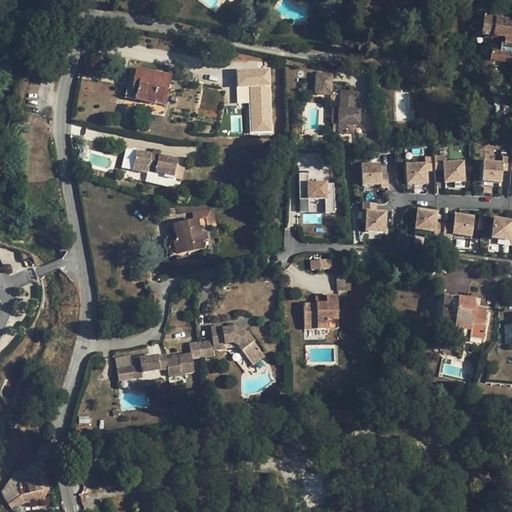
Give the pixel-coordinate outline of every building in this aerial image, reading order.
[(511,21),(507,21),(494,19),(495,13),(485,12),(484,17),(483,17),(483,22),(481,32),(481,35),(493,36),(505,38),(504,43),(511,44),(511,21)] [(483,22),(474,20),(472,30),(481,32),(483,22)] [(378,44),(363,43),(362,52),(376,53),(378,44)] [(271,68),(236,69),(237,103),(249,103),(250,133),(274,132),(271,68)] [(154,74),(131,69),(125,98),(135,100),(155,104),(156,102),(165,104),(170,78),(160,75),(154,74)] [(331,85),(331,76),(316,76),(316,87),(330,87),(331,87),(331,85)] [(330,87),(330,95),(341,96),(341,93),(345,93),(345,86),(331,85),(331,87),(330,87)] [(315,94),(330,95),(330,87),(316,87),(315,94)] [(345,93),(341,93),(341,96),(340,110),(339,110),(338,124),(339,124),(339,133),(352,134),(353,125),(358,125),(359,107),(354,107),(354,101),(355,93),(345,93)] [(505,94),(492,96),(496,116),(509,114),(505,94)] [(510,132),(509,124),(504,125),(499,123),(501,133),(510,132)] [(493,140),(490,127),(483,128),(485,141),(493,140)] [(151,155),(136,151),(132,171),(147,174),(147,172),(164,176),(164,179),(173,181),(173,179),(181,181),(185,164),(177,162),(177,161),(158,156),(151,155)] [(511,156),(503,157),(502,163),(483,163),(482,184),(502,184),(502,172),(511,172),(511,156)] [(425,157),(425,165),(405,166),(406,186),(427,185),(427,173),(443,172),(443,184),(465,183),(464,162),(444,163),(443,157),(425,157)] [(380,174),(379,164),(360,166),(360,187),(379,186),(379,189),(388,189),(387,174),(380,174)] [(279,171),(271,171),(271,185),(279,185),(279,171)] [(308,183),(308,174),(299,174),(299,202),(325,201),(325,213),(335,213),(334,183),(327,184),(326,182),(308,183)] [(264,180),(244,181),(244,196),(264,196),(264,180)] [(385,234),(386,213),(376,213),(376,204),(361,203),(360,222),(364,222),(363,233),(385,234)] [(174,205),(174,216),(196,212),(212,209),(212,204),(174,205)] [(216,227),(212,209),(196,212),(197,220),(205,219),(207,229),(216,227)] [(279,225),(279,210),(269,210),(269,225),(279,225)] [(414,231),(433,234),(433,238),(452,240),(452,237),(471,239),(474,218),(453,216),(452,225),(436,223),(437,213),(416,211),(414,231)] [(490,240),(511,243),(511,239),(511,221),(493,219),(490,240)] [(200,235),(197,220),(173,225),(175,234),(176,241),(172,241),(173,247),(168,248),(170,257),(175,256),(176,259),(188,257),(188,254),(209,250),(207,241),(206,241),(205,234),(200,235)] [(312,262),(311,262),(311,263),(312,269),(311,269),(312,270),(313,270),(328,269),(329,269),(328,268),(328,261),(328,260),(327,260),(327,261),(312,262)] [(337,291),(351,290),(350,271),(336,271),(337,291)] [(316,305),(303,305),(304,325),(316,325),(317,330),(329,330),(338,329),(338,321),(337,297),(326,297),(326,304),(316,305)] [(475,302),(444,298),(441,323),(454,324),(454,329),(470,331),(469,338),(484,340),(485,328),(484,328),(486,310),(474,309),(475,302)] [(168,377),(194,373),(192,360),(214,357),(214,351),(214,350),(225,348),(225,345),(232,344),(237,347),(238,348),(252,366),(264,357),(247,334),(244,333),(236,329),(233,328),(222,330),(222,327),(210,328),(212,342),(189,345),(190,354),(166,358),(165,356),(139,360),(140,367),(131,368),(133,380),(142,378),(142,374),(167,370),(168,377)] [(227,350),(244,373),(252,366),(238,348),(227,350)] [(133,380),(131,368),(117,370),(119,382),(133,380)] [(49,452),(48,445),(40,447),(37,456),(25,467),(14,475),(10,481),(18,486),(21,496),(41,492),(38,476),(43,475),(41,462),(48,460),(49,452)] [(41,492),(44,500),(47,494),(43,475),(38,476),(41,492)] [(329,478),(303,480),(304,493),(309,492),(310,497),(327,495),(327,490),(324,490),(324,486),(330,486),(329,478)] [(18,486),(10,481),(1,493),(6,501),(9,505),(21,496),(18,486)] [(41,492),(21,496),(23,504),(44,500),(41,492)]
